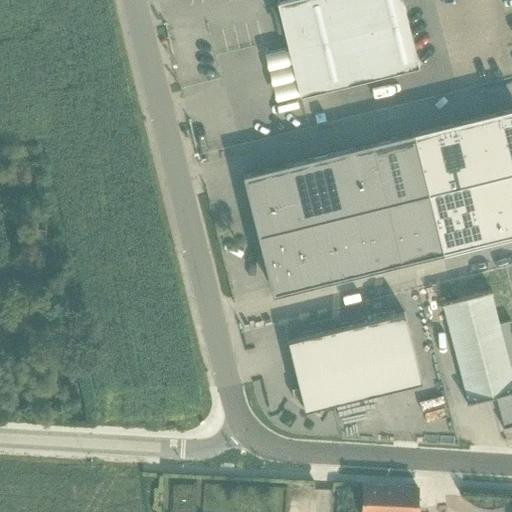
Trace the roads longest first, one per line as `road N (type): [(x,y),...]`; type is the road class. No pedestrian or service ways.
road 1 (tertiary): [(238,452),(134,0)]
road 2 (tertiary): [(511,468),(238,452)]
road 3 (tertiary): [(238,452),(0,437)]
